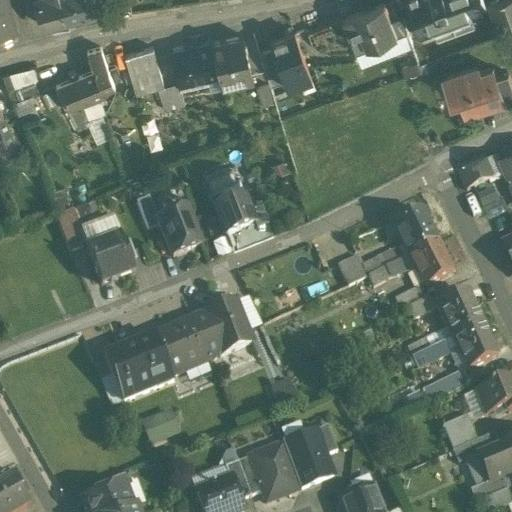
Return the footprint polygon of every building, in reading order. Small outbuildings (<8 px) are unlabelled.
[(0,0),(0,43),(16,39),(6,4),(5,0),(0,0)] [(59,0),(48,0),(36,4),(36,2),(34,3),(44,34),(67,27),(67,26),(59,0)] [(59,0),(67,26),(98,17),(92,0),(59,0)] [(482,0),(418,0),(408,4),(410,11),(421,42),(489,18),(485,6),(482,0)] [(511,0),(504,0),(485,6),(489,18),(492,17),(494,22),(505,18),(508,27),(511,25),(511,0)] [(421,42),(410,11),(399,16),(402,26),(407,40),(409,47),(421,42)] [(384,13),(344,29),(350,45),(360,41),(366,56),(396,44),(391,30),(384,13)] [(402,26),(391,30),(396,44),(407,40),(402,26)] [(360,41),(350,45),(356,60),(366,56),(360,41)] [(296,43),(271,53),(273,59),(286,93),(287,96),(312,87),(296,43)] [(245,47),(213,53),(219,85),(220,88),(245,83),(247,95),(255,93),(245,47)] [(213,53),(173,61),(179,93),(219,85),(213,53)] [(103,56),(88,60),(95,78),(103,98),(115,94),(108,76),(110,75),(103,56)] [(153,58),(125,66),(136,104),(164,96),(153,58)] [(273,98),(286,93),(273,59),(261,64),(273,98)] [(492,73),(479,77),(477,71),(445,82),(452,105),(460,103),(465,119),(501,108),(503,107),(495,83),(492,73)] [(14,92),(38,86),(35,73),(11,79),(14,92)] [(95,78),(57,93),(68,118),(70,117),(83,112),(83,111),(81,107),(86,106),(103,98),(95,78)] [(511,93),(507,79),(495,83),(503,107),(501,108),(502,112),(511,108),(511,93)] [(35,88),(9,99),(14,111),(40,101),(35,88)] [(269,94),(259,98),(265,117),(275,114),(269,94)] [(83,112),(70,117),(72,122),(73,121),(84,117),(83,112)] [(84,117),(73,121),(75,126),(86,122),(84,117)] [(5,124),(0,125),(0,148),(4,157),(16,152),(5,124)] [(4,157),(0,158),(0,160),(3,168),(20,162),(16,152),(4,157)] [(500,162),(497,154),(485,160),(493,176),(504,171),(500,162)] [(511,157),(500,162),(504,171),(511,190),(511,157)] [(485,160),(460,171),(467,188),(475,184),(493,176),(485,160)] [(493,176),(475,184),(479,193),(476,194),(481,204),(484,203),(484,204),(501,197),(493,176)] [(246,187),(250,204),(260,201),(256,184),(246,187)] [(254,222),(239,186),(211,197),(226,233),(254,222)] [(148,195),(137,200),(148,226),(159,221),(158,219),(148,195)] [(261,204),(249,208),(256,227),(268,222),(261,204)] [(83,205),(73,209),(77,219),(87,215),(83,205)] [(186,207),(158,219),(159,221),(173,255),(201,244),(186,207)] [(73,209),(57,215),(71,250),(85,244),(80,230),(81,229),(77,219),(73,209)] [(419,211),(391,226),(406,256),(435,241),(419,211)] [(81,229),(80,230),(85,244),(87,248),(121,234),(122,236),(126,234),(118,214),(81,229)] [(121,234),(87,248),(102,284),(136,270),(122,236),(121,234)] [(435,241),(406,256),(423,288),(451,273),(435,241)] [(357,254),(336,264),(347,285),(367,276),(367,275),(361,264),(362,264),(357,254)] [(362,264),(361,264),(367,275),(384,266),(379,255),(362,264)] [(384,266),(367,275),(367,276),(372,285),(390,276),(384,266)] [(416,288),(394,298),(400,310),(407,307),(421,300),(416,288)] [(465,292),(435,307),(451,339),(481,324),(465,292)] [(421,300),(407,307),(412,319),(431,309),(426,297),(421,300)] [(236,300),(204,313),(221,353),(253,340),(236,300)] [(221,353),(204,313),(192,318),(208,359),(221,353)] [(192,318),(153,334),(171,375),(208,359),(192,318)] [(481,324),(451,339),(467,371),(497,356),(481,324)] [(153,334),(104,355),(123,401),(173,380),(171,375),(153,334)] [(429,349),(411,358),(416,369),(434,361),(429,349)] [(461,372),(422,391),(428,403),(467,384),(461,372)] [(288,378),(269,386),(279,412),(301,404),(288,378)] [(511,381),(510,378),(462,398),(472,423),(487,416),(489,421),(511,411),(511,381)] [(148,444),(180,431),(170,408),(139,420),(148,444)] [(464,417),(441,427),(452,452),(476,442),(468,423),(467,424),(464,417)] [(326,429),(315,433),(326,459),(337,455),(326,429)] [(282,446),(300,491),(333,478),(326,459),(315,433),(282,446)] [(476,442),(452,452),(457,465),(475,457),(497,447),(497,446),(498,446),(494,434),(476,442)] [(511,439),(498,446),(497,446),(497,447),(507,471),(511,468),(511,439)] [(282,446),(249,460),(262,493),(266,504),(300,491),(282,446)] [(497,447),(475,457),(486,485),(487,487),(502,480),(511,475),(511,468),(507,471),(497,447)] [(222,467),(245,459),(241,448),(218,455),(222,467)] [(249,460),(237,464),(251,497),(262,493),(249,460)] [(237,464),(225,469),(230,480),(231,480),(239,502),(251,497),(237,464)] [(128,472),(102,482),(106,493),(124,486),(124,487),(132,484),(128,472)] [(12,478),(0,484),(0,511),(16,511),(28,506),(12,478)] [(230,480),(195,494),(202,511),(240,511),(243,511),(239,502),(231,480),(230,480)] [(486,485),(469,492),(475,505),(483,502),(507,492),(502,480),(487,487),(486,485)] [(106,493),(83,503),(86,511),(121,511),(132,508),(132,507),(124,487),(124,486),(106,493)] [(381,511),(373,488),(338,502),(341,510),(337,511),(381,511)] [(511,505),(507,492),(483,502),(487,511),(496,511),(511,505)]
